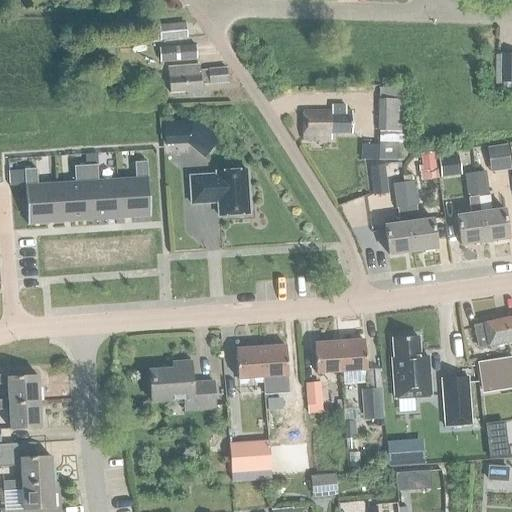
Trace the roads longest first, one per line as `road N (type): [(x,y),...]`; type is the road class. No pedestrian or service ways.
road 1 (residential): [(361,304),(356,264),(203,20)]
road 2 (residential): [(361,304),(80,325)]
road 3 (residential): [(437,12),(234,7),(203,20)]
road 4 (residential): [(101,511),(80,325)]
road 5 (residential): [(511,283),(361,304)]
road 6 (residential): [(11,331),(1,190)]
